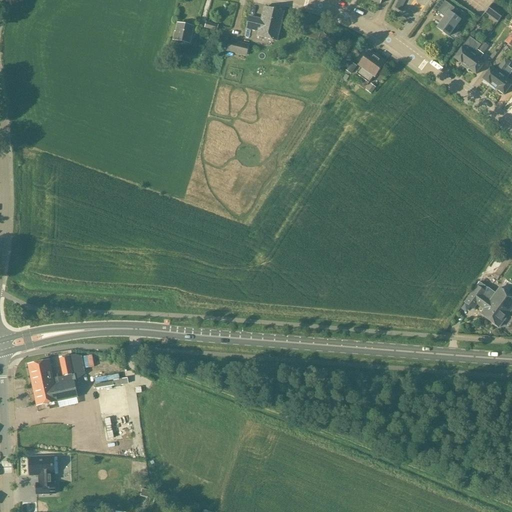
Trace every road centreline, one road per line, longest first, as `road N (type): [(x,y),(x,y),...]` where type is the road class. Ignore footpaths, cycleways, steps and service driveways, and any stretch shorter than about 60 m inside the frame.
road 1 (primary): [(511,359),(131,329),(60,332)]
road 2 (residential): [(511,129),(372,31)]
road 3 (residential): [(0,264),(0,116)]
road 4 (residential): [(9,511),(3,392)]
